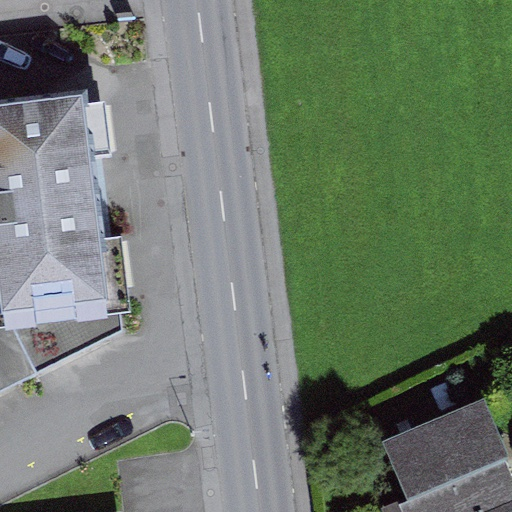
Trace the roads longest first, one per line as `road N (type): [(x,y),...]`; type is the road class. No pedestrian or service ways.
road 1 (secondary): [(198,0),(260,511)]
road 2 (unknown): [(203,49),(0,34)]
